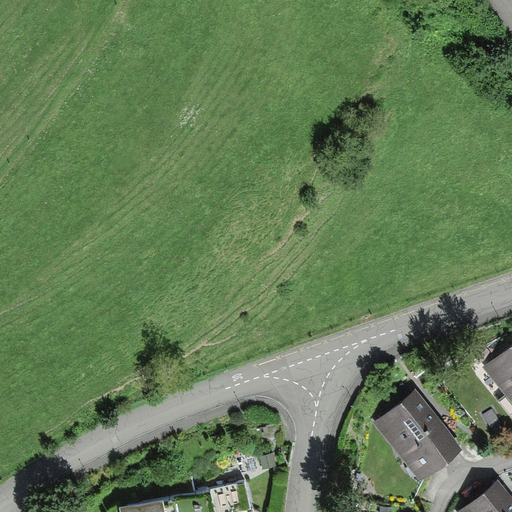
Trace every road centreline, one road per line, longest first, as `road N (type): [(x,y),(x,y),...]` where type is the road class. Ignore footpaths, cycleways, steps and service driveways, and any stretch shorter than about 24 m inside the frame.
road 1 (residential): [(334,351),(153,422),(3,501)]
road 2 (residential): [(511,289),(334,351)]
road 3 (residential): [(334,351),(303,511)]
